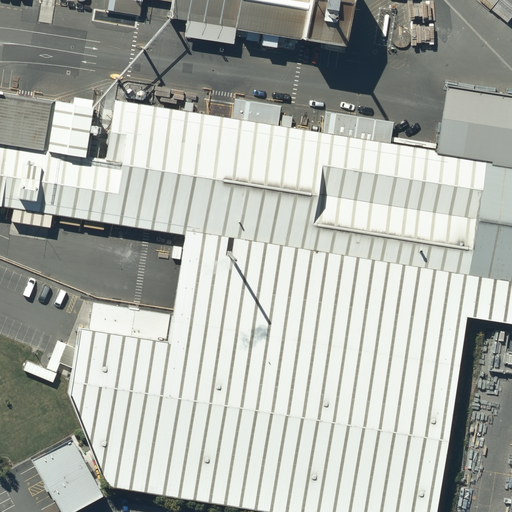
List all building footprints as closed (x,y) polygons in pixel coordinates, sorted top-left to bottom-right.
[(104,0),(103,8),(139,13),(140,0),(104,0)] [(341,0),(168,0),(167,10),(337,35),(341,0)] [(511,88),(438,78),(441,150),(511,156),(511,88)] [(90,100),(55,94),(46,144),(81,150),(90,100)] [(66,388),(104,482),(314,511),(435,511),(463,317),(511,323),(511,160),(441,150),(120,97),(111,156),(0,138),(0,197),(187,232),(172,310),(97,299),(93,323),(76,320),(74,331),(66,388)] [(72,435),(30,457),(50,494),(59,511),(62,511),(102,492),(91,473),(72,435)]
